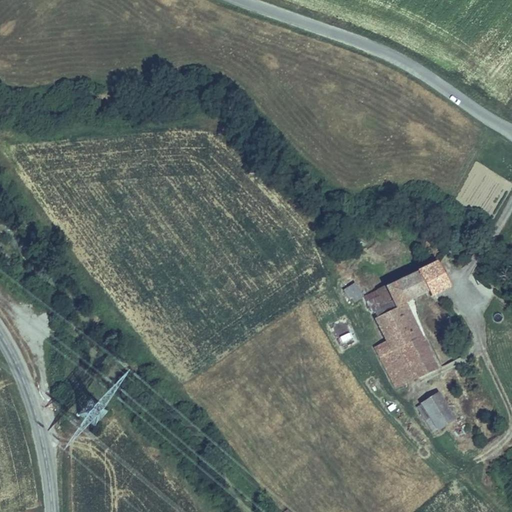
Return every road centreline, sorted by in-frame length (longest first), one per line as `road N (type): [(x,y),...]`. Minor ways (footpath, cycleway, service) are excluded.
road 1 (tertiary): [(511,131),(401,60),(240,0)]
road 2 (tertiary): [(0,331),(22,370),(45,449),(51,511)]
